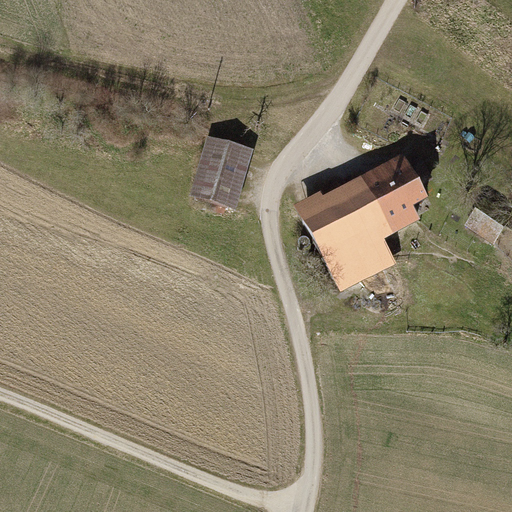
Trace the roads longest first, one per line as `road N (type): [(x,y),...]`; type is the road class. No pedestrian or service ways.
road 1 (residential): [(397,0),(272,194),(269,225),(313,420),(306,511)]
road 2 (track): [(0,393),(287,511)]
